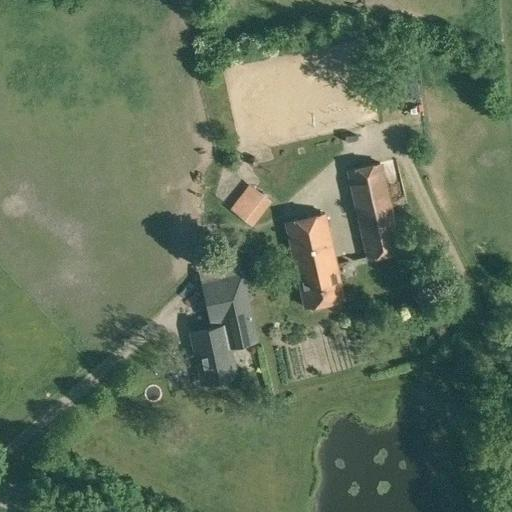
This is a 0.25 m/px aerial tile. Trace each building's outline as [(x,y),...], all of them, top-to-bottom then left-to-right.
[(252,166),(256,165),(257,161),(254,158),(250,159),(249,163),(252,166)] [(401,249),(381,162),(347,169),(367,257),(401,249)] [(272,203),(250,186),(230,211),(252,228),(272,203)] [(304,305),(344,296),(324,212),(285,221),(304,305)] [(201,384),(237,376),(231,347),(259,341),(243,270),(200,280),(210,324),(220,321),(220,324),(189,331),(201,384)]
